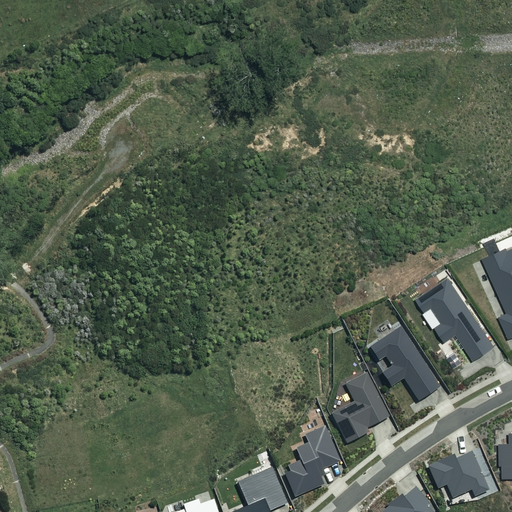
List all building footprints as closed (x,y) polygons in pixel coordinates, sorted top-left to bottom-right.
[(511,335),(511,246),(507,249),(506,246),(482,257),(508,313),(499,317),(508,337),(511,335)] [(455,334),(472,359),(493,345),(447,275),(414,297),(423,311),(430,307),(440,322),(434,326),(444,341),(455,334)] [(402,377),(417,400),(439,386),(399,325),(367,345),(377,360),(384,356),(390,365),(380,371),(389,385),(402,377)] [(345,443),(368,432),(365,427),(388,416),(366,371),(343,383),(352,401),(329,412),(345,443)] [(292,497),(323,484),(320,476),(323,474),(320,468),(339,460),(324,424),(303,433),(307,441),(294,447),(300,459),(286,465),(289,470),(282,473),(292,497)] [(502,476),(511,475),(511,430),(508,431),(508,441),(497,441),(498,464),(502,464),(502,476)] [(474,495),(488,489),(471,450),(453,458),(452,454),(426,465),(436,488),(445,484),(451,497),(471,489),(474,495)] [(267,511),(287,502),(271,467),(236,482),(246,505),(229,511),(267,511)] [(432,511),(427,506),(429,504),(414,486),(400,497),(399,494),(386,504),(387,506),(379,511),(432,511)] [(216,511),(212,498),(199,503),(197,498),(181,504),(183,509),(173,511),(216,511)]
